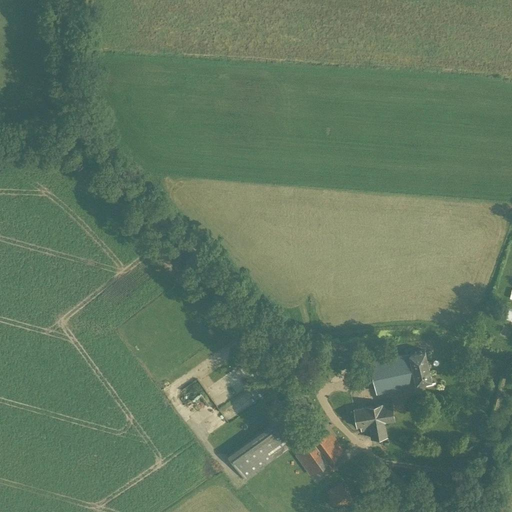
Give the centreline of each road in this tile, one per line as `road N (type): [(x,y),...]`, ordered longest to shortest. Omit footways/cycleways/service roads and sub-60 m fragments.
road 1 (unclassified): [(430,511),(332,419),(283,345),(98,149),(72,86),(76,0)]
road 2 (track): [(260,384),(197,431),(263,511)]
